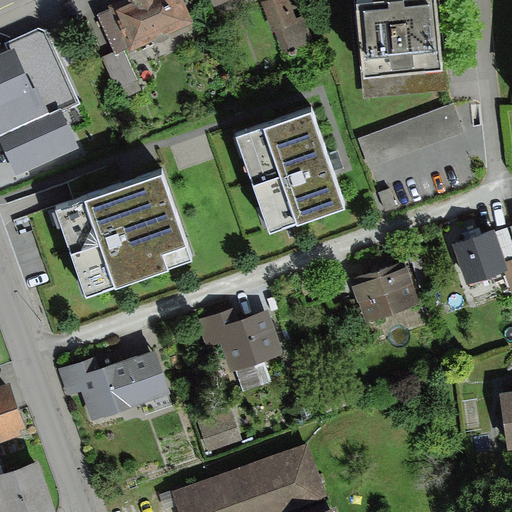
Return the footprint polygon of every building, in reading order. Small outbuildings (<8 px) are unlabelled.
[(175,0),(131,0),(103,13),(117,45),(183,17),(175,0)] [(432,0),(356,0),(363,74),(439,68),(432,0)] [(7,52),(0,54),(0,139),(17,176),(79,147),(62,111),(79,103),(46,31),(37,29),(3,44),(7,52)] [(132,84),(120,54),(99,62),(112,93),(132,84)] [(439,68),(363,74),(364,97),(448,92),(446,68),(439,68)] [(344,204),(311,103),(235,128),(268,229),(344,204)] [(452,104),(359,139),(369,167),(462,131),(452,104)] [(190,252),(162,167),(57,202),(86,286),(190,252)] [(495,229),(452,243),(466,286),(504,273),(509,271),(506,261),(495,229)] [(401,265),(350,282),(363,321),(414,305),(401,265)] [(220,338),(231,373),(237,371),(243,390),(272,380),(266,362),(284,356),(269,309),(238,319),(234,309),(197,321),(204,343),(220,338)] [(92,421),(171,395),(156,350),(105,367),(101,354),(59,368),(67,394),(82,390),(92,421)] [(5,386),(0,387),(0,434),(20,428),(5,386)] [(511,391),(500,393),(509,450),(511,450),(511,391)] [(233,411),(199,421),(208,451),(242,441),(233,411)] [(171,492),(177,511),(298,511),(324,504),(306,448),(171,492)] [(38,464),(0,475),(0,487),(7,511),(29,511),(50,506),(38,464)]
